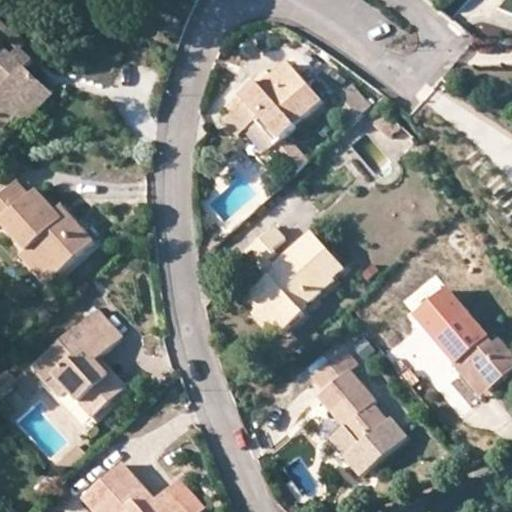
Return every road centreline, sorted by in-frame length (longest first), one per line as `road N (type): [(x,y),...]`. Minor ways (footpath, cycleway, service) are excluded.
road 1 (residential): [(257,511),(191,315),(174,220),(176,117),(206,26),(224,0)]
road 2 (residential): [(272,0),(405,90),(449,35),(407,0)]
